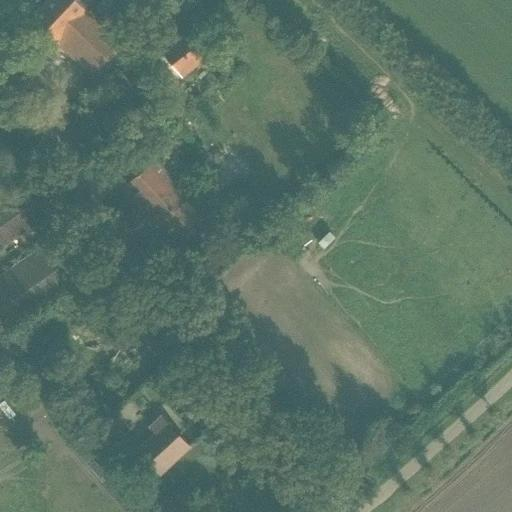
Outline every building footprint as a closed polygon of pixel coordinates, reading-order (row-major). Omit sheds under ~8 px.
[(90,75),(104,61),(121,43),(87,11),(97,0),(46,0),(43,4),(30,19),(90,75)] [(181,79),(206,58),(184,32),(160,53),(181,79)] [(65,118),(80,134),(98,155),(160,96),(134,67),(122,77),(117,71),(80,105),(65,118)] [(188,197),(154,159),(125,185),(180,243),(204,221),(194,211),(204,201),(195,191),(188,197)] [(0,249),(30,229),(46,217),(24,185),(8,197),(0,202),(0,249)] [(235,234),(230,239),(238,246),(243,241),(235,234)] [(59,235),(42,246),(0,275),(0,337),(72,288),(88,276),(59,235)] [(154,479),(174,461),(188,448),(160,417),(150,427),(154,432),(131,454),(154,479)]
